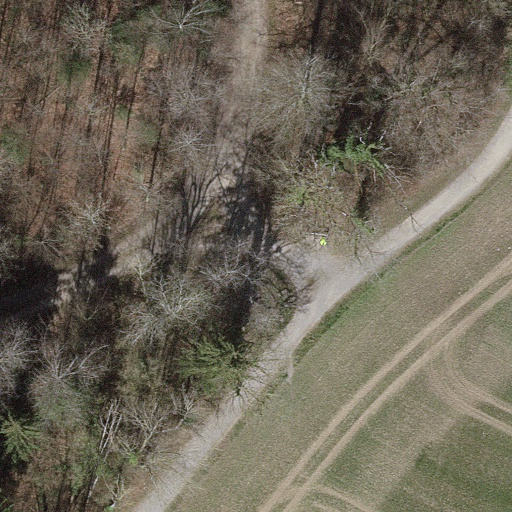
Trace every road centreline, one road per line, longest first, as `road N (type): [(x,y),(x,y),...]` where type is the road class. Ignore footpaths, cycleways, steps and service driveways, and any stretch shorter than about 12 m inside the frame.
road 1 (track): [(511,137),(486,173),(331,286),(160,511)]
road 2 (track): [(0,312),(98,272),(208,192),(256,10),(252,0)]
road 3 (track): [(208,192),(331,286)]
